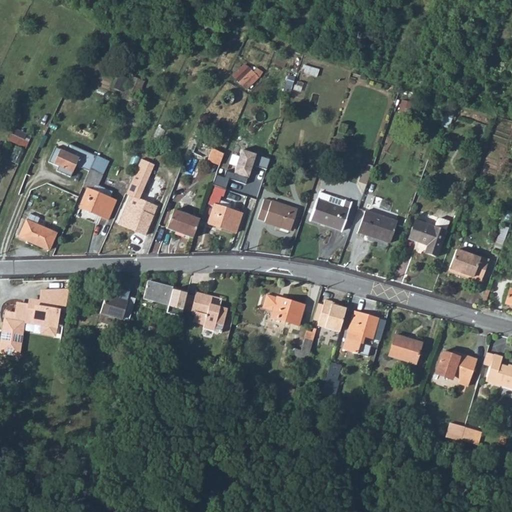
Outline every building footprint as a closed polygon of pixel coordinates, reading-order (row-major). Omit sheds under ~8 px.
[(237,71),(243,78),(255,68),(249,61),(237,71)] [(255,68),(243,78),(250,85),(261,75),(255,68)] [(134,77),(125,97),(135,102),(144,82),(134,77)] [(26,148),(32,135),(14,126),(8,138),(26,148)] [(194,132),(190,142),(200,145),(204,135),(200,134),(194,132)] [(55,143),(48,158),(57,163),(55,167),(69,174),(75,162),(88,169),(89,167),(96,154),(68,141),(65,148),(55,143)] [(242,147),(233,170),(248,175),(252,162),(266,167),(270,157),(242,147)] [(220,164),(225,152),(213,148),(208,159),(220,164)] [(96,154),(89,167),(102,173),(108,160),(96,154)] [(127,186),(125,190),(128,192),(117,220),(143,230),(153,202),(138,196),(136,195),(149,167),(139,161),(127,186)] [(88,169),(81,185),(84,187),(77,204),(105,215),(112,198),(109,196),(112,190),(97,184),(102,173),(89,167),(88,169)] [(360,182),(367,184),(371,172),(364,169),(360,182)] [(212,181),(206,199),(213,201),(207,219),(234,230),(241,211),(217,203),(221,193),(222,194),(225,186),(212,181)] [(320,191),(317,199),(310,219),(342,230),(349,210),(352,203),(320,191)] [(262,197),(256,218),(288,228),(294,207),(262,197)] [(165,224),(191,234),(198,214),(172,205),(165,224)] [(398,220),(366,210),(359,232),(391,242),(398,220)] [(32,218),(26,216),(18,232),(47,244),(54,228),(42,223),(45,216),(35,212),(32,218)] [(439,254),(451,220),(441,216),(438,218),(436,225),(417,219),(410,238),(429,245),(427,250),(439,254)] [(455,248),(449,267),(472,276),(472,278),(481,281),(488,257),(480,253),(478,256),(455,248)] [(142,300),(166,306),(169,296),(173,282),(148,277),(142,300)] [(173,282),(169,296),(177,298),(180,284),(173,282)] [(105,292),(100,310),(123,316),(128,298),(129,293),(130,288),(119,285),(118,289),(115,288),(113,294),(105,292)] [(195,293),(191,307),(195,308),(193,318),(204,322),(203,324),(214,328),(216,320),(223,322),(228,305),(211,300),(213,292),(197,288),(195,293)] [(14,302),(12,318),(19,318),(19,323),(39,326),(39,336),(53,338),(65,290),(39,289),(36,299),(26,298),(24,303),(14,302)] [(195,293),(187,290),(183,305),(191,308),(191,307),(195,293)] [(303,301),(276,293),(266,290),(262,303),(272,306),(270,313),(297,321),(303,301)] [(137,295),(129,293),(128,298),(123,316),(130,318),(137,295)] [(326,297),(318,321),(338,327),(345,304),(333,301),(333,299),(326,297)] [(364,331),(379,336),(386,315),(353,306),(347,326),(348,326),(343,344),(368,351),(371,341),(362,338),(364,331)] [(387,349),(415,358),(421,337),(393,328),(387,349)] [(314,337),(305,334),(301,345),(293,343),(288,357),(306,362),(314,337)] [(460,349),(453,347),(445,344),(437,364),(460,372),(459,376),(469,380),(478,353),(461,347),(460,349)] [(484,360),(489,361),(493,350),(487,348),(484,360)] [(493,350),(489,361),(485,377),(511,385),(511,363),(499,360),(502,353),(493,350)] [(327,368),(322,385),(326,386),(335,389),(341,372),(327,368)] [(283,373),(277,386),(285,389),(291,375),(283,373)] [(291,375),(285,389),(288,390),(294,376),(291,375)] [(285,408),(281,416),(290,419),(293,412),(285,408)] [(448,430),(459,434),(462,424),(464,419),(452,416),(448,430)] [(459,434),(458,438),(470,442),(475,428),(462,424),(459,434)] [(475,428),(470,442),(474,444),(479,430),(475,428)]
